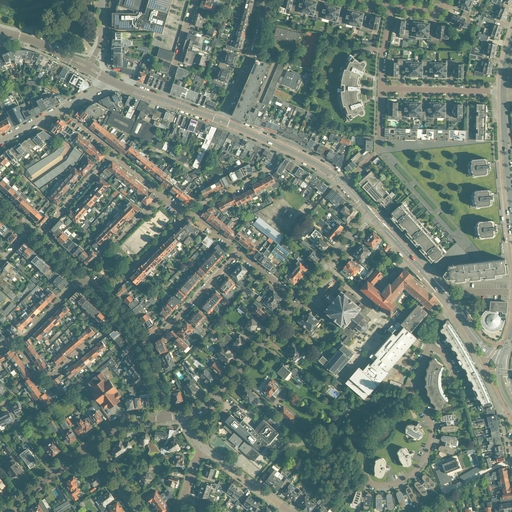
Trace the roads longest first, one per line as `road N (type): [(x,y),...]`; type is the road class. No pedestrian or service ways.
road 1 (residential): [(370,483),(404,479),(429,446),(429,419),(412,390),(428,345)]
road 2 (residential): [(183,416),(217,392),(298,300)]
road 3 (residential): [(141,341),(179,316),(236,252)]
road 4 (residential): [(220,120),(269,0)]
road 5 (tertiary): [(454,309),(371,215)]
road 6 (residential): [(502,91),(380,88)]
road 7 (residential): [(185,214),(268,171),(282,148)]
